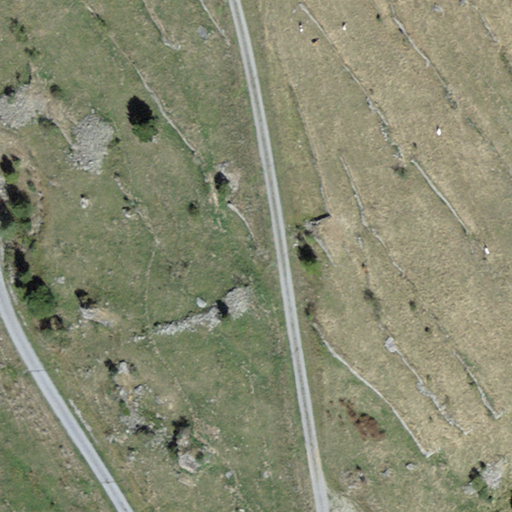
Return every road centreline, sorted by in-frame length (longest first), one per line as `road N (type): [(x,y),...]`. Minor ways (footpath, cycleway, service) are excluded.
road 1 (track): [(323,511),(234,0)]
road 2 (track): [(0,291),(45,384),(125,511)]
